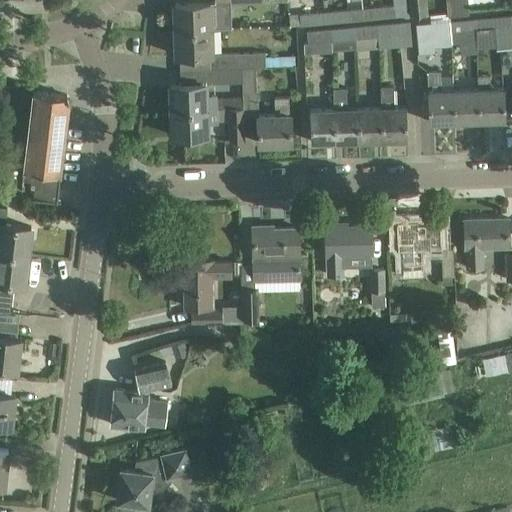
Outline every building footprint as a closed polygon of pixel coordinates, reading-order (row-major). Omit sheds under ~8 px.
[(405,0),(394,0),(395,5),(371,7),(372,18),(406,15),(405,0)] [(409,0),(411,14),(425,13),(424,0),(409,0)] [(467,0),(446,0),(448,16),(468,14),(467,0)] [(175,31),(211,29),(211,28),(220,28),(220,14),(211,15),(210,2),(174,4),(175,31)] [(347,10),(348,21),(372,18),(371,7),(347,10)] [(323,12),(324,23),(348,21),(347,10),(323,12)] [(324,23),(323,12),(289,15),(290,27),(324,23)] [(511,48),(511,36),(510,15),(473,19),(476,48),(496,47),(496,49),(511,48)] [(450,21),(452,43),(460,42),(461,54),(476,53),(476,48),(473,19),(450,21)] [(410,21),(355,27),(355,39),(382,36),(383,46),(411,44),(410,21)] [(450,21),(416,25),(419,53),(435,52),(435,45),(452,43),(450,21)] [(330,29),(331,41),(355,39),(355,27),(330,29)] [(176,55),(196,55),(212,55),(211,29),(175,31),(176,55)] [(330,29),(307,31),(308,43),(331,41),(330,29)] [(266,67),(265,52),(217,53),(217,67),(210,67),(210,69),(243,68),(256,68),(266,67)] [(243,68),(210,69),(211,83),(242,82),(242,96),(222,97),(222,108),(228,108),(229,109),(244,109),(243,92),(243,68)] [(243,68),(243,92),(257,92),(256,68),(243,68)] [(454,120),(453,88),(442,89),(440,70),(427,71),(429,121),(454,120)] [(477,76),(478,87),(479,120),(504,119),(503,87),(491,87),(491,76),(477,76)] [(205,83),(170,84),(171,111),(216,109),(216,95),(206,95),(205,83)] [(333,88),(334,108),(335,140),(359,139),(358,107),(347,108),(347,87),(333,88)] [(381,88),(382,107),(383,139),(407,138),(406,118),(405,106),(395,106),(394,87),(381,88)] [(478,87),(453,88),(454,120),(479,120),(478,87)] [(67,95),(33,91),(28,133),(27,133),(23,169),(33,170),(31,184),(35,184),(34,199),(56,202),(64,142),(65,142),(70,99),(67,95)] [(258,116),(258,123),(258,143),(291,142),(290,122),(289,97),(274,98),(275,116),(258,116)] [(358,107),(359,139),(383,139),(382,107),(358,107)] [(335,140),(334,108),(309,109),(311,141),(335,140)] [(207,122),(217,122),(216,109),(171,111),(172,135),(207,134),(207,122)] [(244,139),(244,119),(244,116),(244,109),(229,109),(229,139),(244,139)] [(0,251),(28,254),(31,226),(5,223),(7,207),(0,206),(0,251)] [(464,219),(465,239),(465,247),(466,247),(467,267),(483,267),(482,247),(509,246),(508,218),(464,219)] [(396,222),(397,242),(398,266),(403,265),(403,277),(422,276),(421,251),(441,250),(440,223),(418,224),(418,221),(396,222)] [(325,224),(325,244),(326,255),(327,255),(328,275),(342,274),(341,254),(372,253),(371,226),(345,226),(345,223),(325,224)] [(252,226),(253,246),(253,256),(254,256),(254,280),(266,280),(300,280),(298,227),(272,228),(272,225),(252,226)] [(0,311),(10,312),(11,309),(11,302),(7,296),(0,295),(0,280),(12,282),(13,281),(24,283),(28,254),(0,251),(0,311)] [(441,254),(442,284),(450,284),(450,276),(454,276),(454,253),(441,254)] [(184,306),(204,306),(212,306),(212,276),(230,276),(230,260),(182,260),(182,280),(184,280),(184,306)] [(372,307),(385,306),(384,269),(370,269),(372,307)] [(242,320),(259,319),(258,288),(242,289),(242,294),(242,320)] [(242,294),(231,295),(232,320),(242,320),(242,294)] [(220,310),(192,310),(192,322),(220,322),(220,310)] [(440,357),(454,356),(453,324),(439,325),(440,357)] [(270,344),(270,329),(241,331),(241,345),(270,344)] [(0,367),(17,369),(20,338),(0,335),(0,367)] [(183,341),(171,345),(174,352),(175,356),(187,352),(183,341)] [(48,343),(46,357),(56,358),(57,344),(48,343)] [(511,349),(481,356),(485,375),(511,368),(511,349)] [(165,361),(154,364),(134,368),(139,390),(114,387),(110,423),(144,427),(145,422),(165,425),(168,400),(147,398),(148,388),(171,383),(165,361)] [(413,397),(446,389),(442,373),(409,381),(413,397)] [(0,423),(11,425),(15,393),(0,391),(0,423)] [(280,421),(277,410),(260,414),(263,425),(280,421)] [(228,434),(261,427),(257,412),(225,419),(228,434)] [(454,447),(451,427),(447,427),(447,425),(423,431),(426,451),(454,447)] [(220,466),(234,462),(229,444),(215,447),(220,466)] [(162,454),(135,460),(134,469),(120,467),(116,500),(148,504),(150,489),(154,490),(162,487),(169,480),(168,476),(190,471),(185,448),(162,453),(162,454)]
